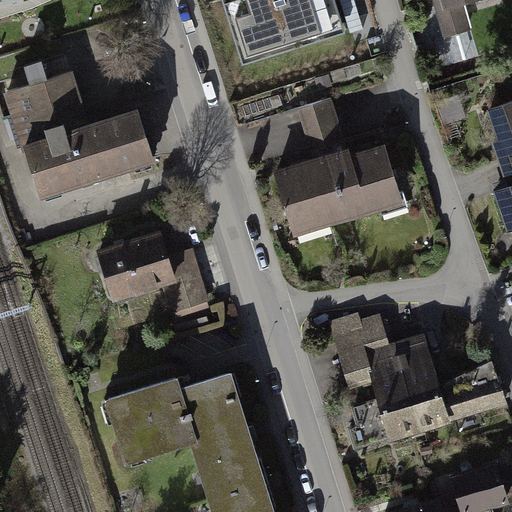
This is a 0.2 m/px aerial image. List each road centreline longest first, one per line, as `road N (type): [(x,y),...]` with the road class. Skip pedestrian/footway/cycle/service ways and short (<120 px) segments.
road 1 (residential): [(261,313),(169,0)]
road 2 (residential): [(473,285),(390,0)]
road 3 (residential): [(473,285),(261,313)]
road 4 (residential): [(322,511),(261,313)]
